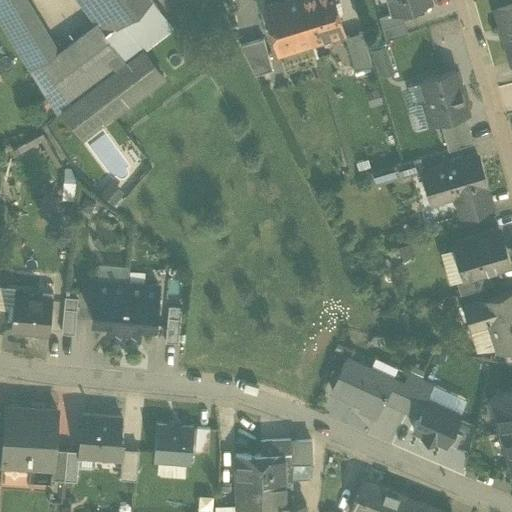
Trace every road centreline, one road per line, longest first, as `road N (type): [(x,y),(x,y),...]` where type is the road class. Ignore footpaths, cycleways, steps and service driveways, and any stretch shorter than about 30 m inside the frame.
road 1 (residential): [(0,363),(257,403),(511,507)]
road 2 (residential): [(462,0),(511,159)]
